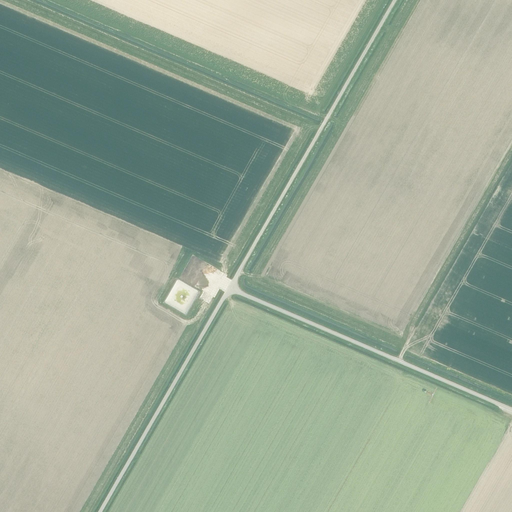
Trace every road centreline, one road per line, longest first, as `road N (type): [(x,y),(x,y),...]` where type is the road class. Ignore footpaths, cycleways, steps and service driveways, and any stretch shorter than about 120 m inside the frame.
road 1 (unclassified): [(229,288),(395,0)]
road 2 (unclassified): [(511,410),(229,288)]
road 3 (unclassified): [(99,511),(229,288)]
